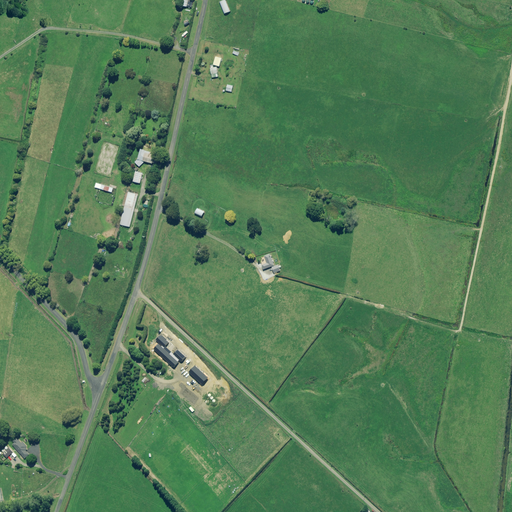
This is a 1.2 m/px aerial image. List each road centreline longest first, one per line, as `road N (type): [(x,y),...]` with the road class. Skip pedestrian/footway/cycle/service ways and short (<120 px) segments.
road 1 (unclassified): [(101,387),(153,226),(205,0)]
road 2 (unclassified): [(101,387),(89,377),(72,331),(0,256)]
road 3 (unclassified): [(55,511),(101,387)]
